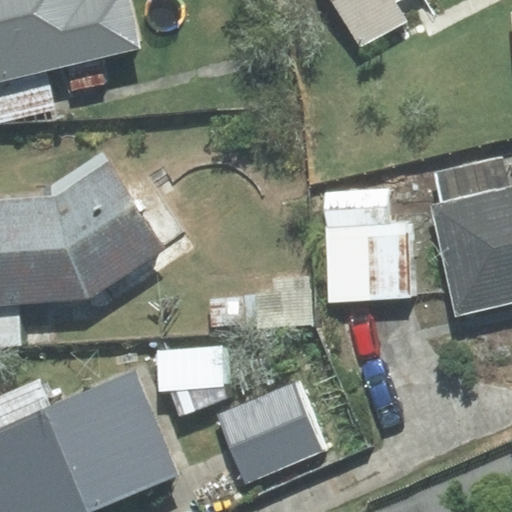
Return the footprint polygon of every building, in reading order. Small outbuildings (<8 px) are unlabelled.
[(56,70),(71,67),(77,90),(115,82),(110,58),(153,49),(143,0),(0,0),(0,123),(65,109),(56,70)] [(340,0),(370,51),(411,28),(397,4),(403,0),(340,0)] [(0,302),(88,301),(97,310),(182,249),(112,154),(52,198),(0,198),(0,302)] [(511,184),(441,198),(464,313),(511,303),(511,184)] [(418,198),(333,197),(332,299),(417,300),(418,198)] [(48,376),(0,396),(0,511),(105,511),(195,474),(148,363),(59,401),(48,376)] [(298,371),(216,408),(251,485),(333,448),(298,371)]
